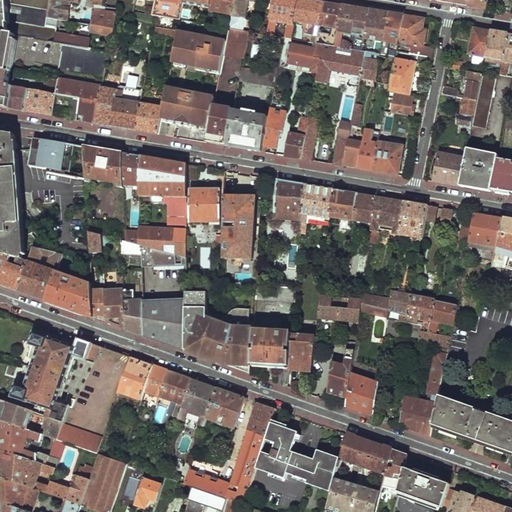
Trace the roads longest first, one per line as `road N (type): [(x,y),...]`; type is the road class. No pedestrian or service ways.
road 1 (residential): [(0,297),(511,478)]
road 2 (residential): [(415,192),(0,121)]
road 3 (residential): [(415,192),(449,15)]
